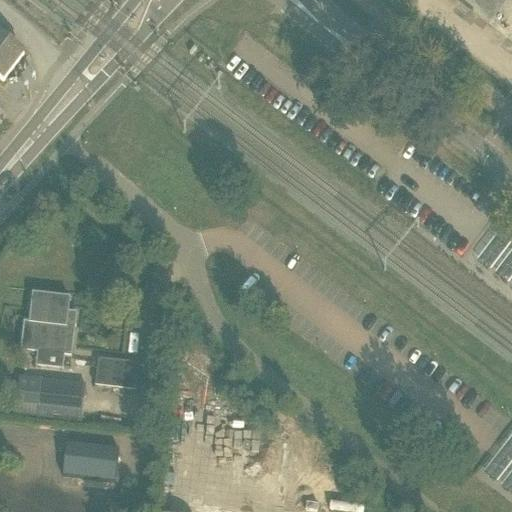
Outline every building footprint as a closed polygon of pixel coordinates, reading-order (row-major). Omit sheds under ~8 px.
[(456,0),(489,25),(501,9),(507,0),(456,0)] [(0,81),(3,84),(24,56),(0,38),(0,81)] [(71,358),(75,328),(76,315),(68,314),(69,300),(33,296),(29,325),(24,325),(22,343),(35,344),(34,354),(71,358)] [(95,388),(135,392),(138,366),(98,362),(95,388)] [(35,419),(81,424),(86,385),(39,380),(35,419)] [(0,392),(0,407),(6,408),(8,394),(0,392)] [(119,452),(66,446),(63,479),(115,484),(119,452)]
